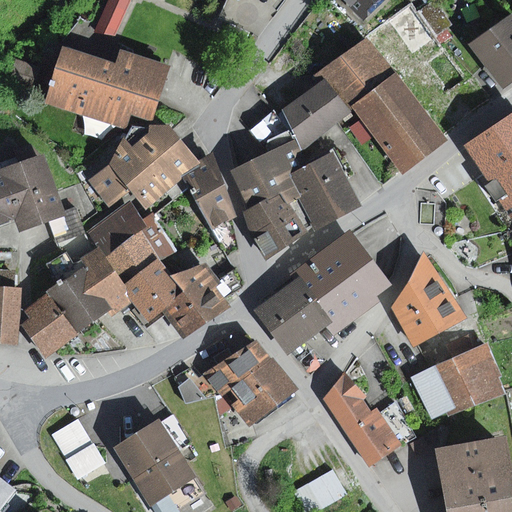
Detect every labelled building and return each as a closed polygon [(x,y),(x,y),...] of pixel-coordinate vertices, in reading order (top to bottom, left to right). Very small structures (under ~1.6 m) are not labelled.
[(113,41),(132,0),(110,0),(95,33),(113,41)] [(391,0),(342,0),(367,24),(391,0)] [(414,2),(365,38),(368,41),(370,39),(400,75),(404,79),(447,48),(414,2)] [(511,19),(474,46),(506,92),(511,87),(511,19)] [(322,85),(329,81),(352,110),(355,108),(400,75),(370,39),(368,41),(317,77),(322,85)] [(447,48),(404,79),(433,117),(479,83),(450,45),(447,48)] [(120,65),(66,47),(47,105),(129,132),(134,116),(156,123),(174,68),(124,52),(120,65)] [(11,81),(35,88),(41,68),(18,60),(11,81)] [(400,75),(355,108),(407,178),(453,143),(433,117),(404,79),(400,75)] [(322,85),(280,115),(275,111),(250,132),(270,156),(299,142),(305,154),(356,115),(352,110),(329,81),(322,85)] [(511,115),(465,149),(511,222),(511,115)] [(113,166),(90,182),(111,209),(135,193),(149,212),(186,181),(185,179),(204,166),(202,162),(175,128),(133,126),(113,166)] [(270,156),(234,173),(246,213),(286,196),(293,207),(305,200),(293,177),(311,167),(305,154),(299,142),(270,156)] [(2,177),(0,177),(0,228),(18,222),(22,235),(49,226),(57,245),(87,235),(78,211),(69,214),(48,156),(43,157),(32,145),(15,152),(20,166),(1,172),(2,177)] [(202,162),(204,166),(185,179),(186,181),(201,203),(228,258),(241,252),(235,221),(240,219),(216,153),(202,162)] [(305,200),(293,207),(310,231),(316,228),(318,233),(366,208),(338,154),(311,167),(293,177),(305,200)] [(286,196),(246,213),(252,236),(269,263),(313,236),(310,231),(293,207),(286,196)] [(90,234),(101,248),(130,289),(130,297),(135,305),(151,326),(168,315),(182,304),(179,301),(190,295),(177,278),(165,262),(180,253),(156,214),(145,220),(132,203),(90,234)] [(297,284),(304,279),(338,325),(331,330),(337,337),(384,304),(381,300),(396,288),(354,231),(293,276),(297,284)] [(50,295),(81,336),(113,315),(115,318),(135,305),(130,297),(130,289),(101,248),(76,265),(69,253),(49,264),(60,286),(48,293),(50,295)] [(471,321),(427,254),(415,285),(394,308),(417,350),(471,321)] [(190,295),(179,301),(182,304),(168,315),(187,341),(234,310),(230,305),(243,295),(245,293),(247,290),(246,286),(245,283),(233,267),(219,276),(210,265),(177,278),(190,295)] [(0,344),(20,346),(24,292),(16,292),(17,272),(0,271),(0,344)] [(297,284),(258,312),(291,359),(331,330),(338,325),(304,279),(297,284)] [(81,336),(50,295),(27,312),(32,320),(25,327),(49,361),(82,337),(81,336)] [(224,341),(229,349),(234,358),(257,344),(240,333),(224,341)] [(454,359),(412,379),(433,422),(448,415),(450,419),(509,396),(502,379),(505,378),(490,343),(476,350),(469,336),(447,345),(454,359)] [(219,367),(205,376),(194,366),(175,378),(187,405),(215,400),(223,398),(227,396),(235,392),(241,402),(235,407),(254,430),(304,392),(261,341),(257,344),(234,358),(229,349),(214,358),(219,367)] [(370,398),(348,373),(325,401),(372,470),(419,438),(397,401),(382,414),(379,410),(374,414),(366,402),(370,398)] [(223,398),(215,400),(219,416),(235,407),(227,396),(223,398)] [(163,421),(116,450),(153,509),(154,508),(156,511),(181,511),(207,496),(198,481),(201,480),(183,451),(193,444),(175,415),(164,422),(163,421)] [(94,445),(79,420),(52,436),(78,481),(107,465),(95,444),(94,445)] [(424,438),(411,445),(417,456),(430,449),(424,438)] [(511,511),(511,438),(441,451),(451,511),(511,511)] [(319,511),(348,495),(334,470),(293,492),(303,511),(319,511)] [(0,511),(18,492),(0,477),(0,511)]
